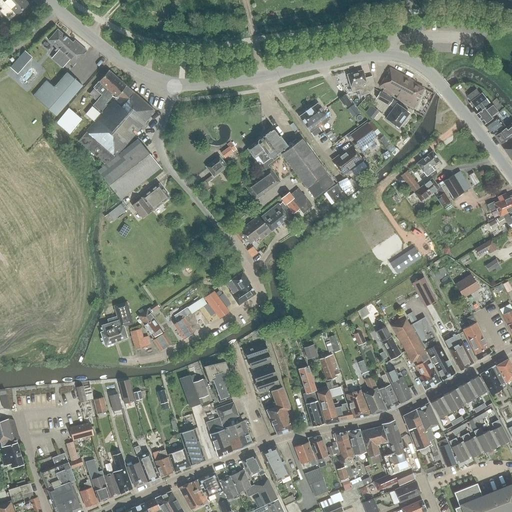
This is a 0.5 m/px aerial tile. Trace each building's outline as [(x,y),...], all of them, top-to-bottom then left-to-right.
[(0,0),(0,7),(1,9),(0,9),(0,12),(8,21),(15,15),(16,15),(28,4),(24,0),(0,0)] [(72,42),(57,29),(47,40),(56,48),(54,50),(73,66),(86,50),(74,40),(72,42)] [(17,58),(9,67),(14,71),(21,63),(24,65),(32,57),(24,50),(17,58)] [(413,108),(423,89),(413,83),(414,81),(408,78),(390,68),(389,68),(379,86),(387,90),(397,95),(395,98),(413,108)] [(108,90),(117,79),(108,70),(98,82),(93,88),(101,95),(102,95),(107,89),(108,90)] [(362,70),(347,75),(351,92),(358,90),(359,96),(368,94),(374,87),(371,77),(364,78),(362,70)] [(82,86),(66,72),(53,87),(46,80),(32,96),(56,116),(82,86)] [(116,97),(126,86),(117,79),(108,90),(107,89),(102,95),(101,95),(92,105),(100,112),(106,106),(104,104),(112,96),(110,94),(111,93),(116,97)] [(105,165),(118,154),(117,153),(134,135),(154,111),(126,86),(116,97),(78,141),(105,165)] [(398,128),(409,113),(398,106),(400,103),(379,92),(375,98),(388,105),(388,104),(393,108),(385,119),(398,128)] [(498,113),(490,103),(489,104),(481,93),(470,102),(478,112),(475,114),(483,125),(495,115),(498,113)] [(351,103),(345,94),(338,99),(345,108),(351,103)] [(329,119),(325,114),(317,103),(310,109),(309,108),(305,111),(306,112),(298,117),(313,136),(317,133),(314,130),(329,119)] [(378,112),(370,105),(364,113),(372,119),(378,112)] [(100,114),(91,106),(85,114),(93,122),(100,114)] [(68,108),(56,123),(69,134),(81,120),(81,119),(68,108)] [(493,134),(495,132),(503,126),(504,126),(495,115),(483,125),(490,134),(493,134)] [(377,137),(366,122),(349,135),(360,149),(377,137)] [(501,144),(511,136),(511,122),(505,128),(496,134),(495,136),(501,144)] [(496,134),(505,128),(503,126),(495,132),(496,134)] [(295,139),(286,146),(279,137),(278,137),(272,129),(263,136),(261,135),(256,139),(256,141),(246,149),(253,158),(263,151),(269,159),(263,163),(263,166),(266,171),(245,187),(255,200),(279,182),(267,165),(278,157),(278,156),(281,154),(306,187),(306,188),(313,198),(333,183),(326,174),(326,172),(301,139),(297,141),(295,139)] [(137,139),(118,154),(105,165),(97,171),(120,200),(160,168),(137,139)] [(230,141),(226,144),(228,147),(232,152),(236,149),(230,141)] [(511,144),(503,149),(511,162),(511,144)] [(363,161),(351,145),(330,160),(342,176),(345,174),(345,175),(348,175),(352,172),(352,169),(363,161)] [(390,156),(387,151),(381,154),(384,160),(390,156)] [(431,167),(439,161),(431,151),(416,164),(426,177),(434,171),(431,167)] [(227,166),(219,155),(204,166),(213,178),(227,166)] [(420,187),(407,170),(400,176),(413,193),(413,192),(420,187)] [(453,175),(442,182),(444,184),(453,199),(463,193),(470,188),(460,171),(453,175)] [(479,183),(473,173),(468,175),(474,185),(479,183)] [(450,202),(450,201),(440,186),(438,184),(436,185),(432,178),(420,187),(413,192),(420,201),(436,190),(438,195),(435,197),(442,207),(450,202)] [(345,179),(338,184),(347,196),(354,190),(345,179)] [(209,187),(204,181),(197,186),(202,193),(209,187)] [(169,198),(159,185),(158,184),(141,197),(141,198),(131,205),(142,219),(152,211),(169,198)] [(344,195),(336,184),(325,192),(333,203),(344,195)] [(288,192),(281,198),(293,213),(308,201),(298,188),(290,195),(288,192)] [(511,210),(511,194),(507,197),(505,193),(496,197),(498,201),(494,203),(493,201),(486,204),(489,212),(495,209),(498,217),(500,216),(511,210)] [(127,209),(122,202),(106,214),(104,217),(109,223),(111,221),(127,209)] [(271,231),(289,217),(277,204),(262,216),(260,214),(259,216),(264,222),(263,222),(271,231)] [(511,210),(500,216),(498,217),(499,218),(496,219),(498,222),(503,219),(507,225),(511,223),(511,210)] [(271,231),(263,222),(262,222),(258,216),(239,230),(249,243),(254,240),(257,243),(271,231)] [(498,225),(495,219),(487,223),(491,229),(498,225)] [(116,232),(120,237),(129,230),(124,225),(116,232)] [(496,249),(491,239),(474,249),(478,255),(488,250),(490,253),(496,249)] [(392,267),(396,273),(420,257),(416,251),(411,254),(409,250),(403,254),(405,258),(392,267)] [(485,266),(489,272),(499,265),(495,259),(485,266)] [(445,267),(440,260),(432,264),(436,270),(435,270),(434,269),(428,271),(433,282),(448,275),(444,267),(445,267)] [(238,305),(255,294),(249,284),(249,283),(242,272),(231,280),(226,284),(233,294),(231,295),(238,305)] [(478,288),(470,275),(455,284),(463,297),(478,288)] [(436,301),(424,277),(411,283),(424,307),(436,301)] [(511,290),(507,281),(502,284),(507,293),(511,290)] [(497,292),(504,289),(501,284),(495,287),(497,292)] [(222,294),(218,297),(213,291),(204,298),(208,303),(203,307),(210,316),(215,313),(219,318),(228,312),(225,307),(230,304),(222,294)] [(184,319),(206,304),(202,297),(186,308),(188,309),(183,312),(182,310),(174,316),(177,321),(173,324),(183,340),(193,333),(184,319)] [(105,346),(127,338),(123,327),(132,324),(125,302),(113,306),(116,317),(107,320),(108,324),(101,326),(103,332),(100,333),(105,346)] [(149,313),(159,307),(156,303),(137,316),(144,326),(153,319),(149,313)] [(369,314),(365,307),(357,312),(361,319),(369,314)] [(511,309),(502,315),(511,333),(511,309)] [(416,320),(412,312),(406,315),(410,323),(416,320)] [(477,360),(490,352),(472,314),(466,318),(470,325),(462,330),(477,360)] [(424,317),(409,325),(414,334),(415,333),(423,349),(425,348),(442,380),(455,373),(438,343),(424,318),(424,317)] [(160,328),(153,319),(144,326),(150,335),(151,335),(153,338),(163,332),(160,328)] [(405,319),(391,327),(411,363),(415,361),(417,365),(415,366),(421,376),(417,378),(424,390),(440,382),(414,334),(409,325),(405,319)] [(400,354),(390,336),(385,327),(376,332),(381,341),(390,360),(400,354)] [(258,328),(253,331),(257,337),(262,334),(258,328)] [(140,329),(130,332),(134,349),(145,347),(142,337),(140,329)] [(358,345),(365,342),(360,331),(353,334),(358,345)] [(160,350),(170,344),(164,334),(153,340),(160,350)] [(460,370),(472,363),(458,334),(457,334),(444,341),(449,349),(448,349),(460,370)] [(340,351),(334,335),(328,337),(333,353),(340,351)] [(247,359),(267,352),(264,343),(244,350),(247,359)] [(318,358),(313,344),(303,348),(307,360),(310,358),(312,362),(318,360),(317,359),(318,358)] [(251,368),(270,362),(267,352),(247,359),(251,368)] [(335,375),(339,374),(332,354),(318,359),(326,381),(335,377),(335,375)] [(511,366),(507,359),(495,366),(501,376),(505,383),(511,379),(511,366)] [(209,384),(211,383),(218,402),(231,398),(223,377),(230,374),(225,362),(203,367),(209,384)] [(501,376),(495,366),(495,365),(479,375),(490,395),(506,387),(501,376)] [(255,382),(275,376),(272,366),(252,373),(255,382)] [(312,426),(318,425),(323,424),(313,391),(315,390),(307,366),(298,369),(305,393),(308,392),(311,402),(305,404),(312,426)] [(393,370),(386,373),(400,404),(411,398),(402,377),(401,377),(400,373),(397,374),(394,369),(393,370)] [(371,415),(386,410),(368,371),(362,374),(364,379),(367,387),(368,387),(370,390),(363,393),(371,415)] [(386,410),(398,405),(385,374),(381,376),(384,383),(385,383),(386,386),(377,390),(386,410)] [(190,375),(179,379),(189,408),(200,404),(198,398),(193,383),(192,383),(192,381),(190,375)] [(465,382),(474,398),(486,391),(477,375),(465,382)] [(259,392),(278,385),(275,376),(255,382),(259,392)] [(205,379),(193,383),(198,398),(201,397),(207,395),(205,387),(208,386),(205,379)] [(124,404),(134,401),(128,380),(118,382),(124,404)] [(462,405),(474,398),(465,382),(453,389),(462,405)] [(76,388),(80,403),(86,401),(82,386),(76,388)] [(330,396),(329,395),(328,390),(326,386),(316,389),(317,393),(316,393),(325,424),(338,422),(332,404),(330,396)] [(286,410),(289,409),(282,387),(270,391),(274,402),(272,402),(273,405),(265,408),(266,410),(277,435),(292,429),(286,415),(288,415),(286,410)] [(360,390),(348,393),(347,388),(343,389),(348,404),(353,419),(369,415),(360,390)] [(451,411),(462,405),(453,389),(442,396),(451,411)] [(164,390),(156,392),(160,404),(167,402),(164,390)] [(10,409),(5,391),(0,391),(0,400),(2,409),(10,409)] [(142,399),(140,391),(133,393),(135,401),(142,399)] [(117,394),(109,396),(113,411),(121,409),(117,394)] [(439,418),(451,411),(442,396),(430,403),(439,418)] [(97,413),(106,411),(103,397),(93,400),(97,413)] [(215,408),(217,416),(236,409),(233,402),(215,408)] [(338,422),(350,419),(346,403),(341,405),(341,406),(338,407),(337,403),(332,404),(338,422)] [(430,428),(438,424),(428,403),(415,410),(423,428),(422,428),(427,441),(431,440),(434,439),(430,428)] [(218,417),(221,423),(235,418),(239,416),(236,409),(217,416),(218,417)] [(408,429),(420,424),(415,410),(403,416),(408,429)] [(218,457),(231,451),(223,428),(221,423),(218,417),(205,422),(218,457)] [(0,450),(4,465),(9,464),(11,468),(23,464),(16,440),(19,439),(13,420),(8,418),(0,421),(0,450)] [(235,418),(221,423),(223,428),(237,423),(235,418)] [(489,431),(496,446),(499,445),(499,446),(508,441),(498,419),(490,423),(493,429),(489,431)] [(244,433),(247,432),(242,421),(237,423),(223,428),(228,440),(244,434),(244,433)] [(406,456),(394,421),(393,421),(381,424),(382,426),(387,442),(392,456),(387,458),(389,462),(406,456)] [(69,428),(72,440),(93,435),(89,422),(69,428)] [(427,441),(422,428),(420,424),(408,429),(416,451),(429,445),(432,453),(436,451),(431,440),(427,441)] [(376,444),(387,442),(382,426),(361,431),(368,458),(370,464),(371,465),(381,462),(379,454),(376,444)] [(496,446),(489,431),(488,430),(482,433),(479,427),(472,431),(474,436),(483,452),(483,453),(496,446)] [(190,466),(204,461),(194,429),(179,433),(190,466)] [(357,455),(365,452),(359,430),(347,431),(355,461),(357,461),(358,459),(357,455)] [(232,451),(252,444),(247,432),(244,433),(244,434),(228,440),(232,451)] [(353,476),(347,459),(353,458),(345,432),(334,434),(342,460),(341,460),(344,467),(348,477),(353,476)] [(483,452),(474,436),(470,438),(467,432),(460,436),(463,441),(471,457),(471,458),(483,452)] [(325,464),(323,457),(327,456),(320,436),(307,438),(309,441),(316,460),(318,466),(325,464)] [(471,457),(463,441),(458,443),(455,437),(448,441),(459,463),(471,457)] [(70,461),(77,459),(72,441),(65,444),(70,461)] [(339,453),(334,441),(326,444),(330,456),(339,453)] [(308,442),(294,447),(300,464),(309,461),(310,466),(316,463),(315,460),(314,460),(308,442)] [(456,463),(447,443),(438,447),(446,467),(456,463)] [(147,482),(158,477),(149,452),(141,455),(137,446),(133,448),(137,457),(147,482)] [(276,446),(261,453),(275,482),(290,475),(276,446)] [(174,472),(190,466),(184,449),(169,454),(171,461),(170,461),(174,472)] [(160,477),(172,472),(167,457),(164,450),(158,452),(161,459),(155,461),(160,477)] [(432,453),(431,453),(435,462),(440,460),(436,451),(432,453)] [(69,467),(67,462),(68,462),(64,453),(51,458),(55,467),(41,472),(47,490),(55,511),(71,511),(81,508),(71,482),(75,480),(70,467),(69,467)] [(120,494),(132,489),(123,464),(124,463),(120,453),(112,455),(118,470),(113,472),(120,494)] [(255,455),(241,461),(249,476),(257,472),(259,475),(264,473),(255,455)] [(392,472),(409,465),(406,456),(389,462),(392,472)] [(77,459),(70,461),(69,462),(71,469),(83,465),(81,458),(77,459)] [(98,472),(95,464),(94,459),(85,462),(86,467),(99,502),(110,498),(102,476),(103,476),(101,471),(98,472)] [(139,462),(132,465),(131,462),(126,464),(127,467),(134,488),(146,482),(139,462)] [(110,498),(119,494),(112,472),(110,463),(107,464),(109,473),(103,475),(104,478),(110,498)] [(401,469),(373,481),(377,489),(396,481),(398,485),(414,478),(410,466),(401,470),(401,469)] [(347,478),(348,477),(344,467),(336,470),(344,491),(351,488),(352,491),(353,490),(351,485),(350,486),(347,478)] [(304,474),(314,496),(327,491),(319,468),(304,474)] [(243,470),(230,476),(237,492),(244,489),(247,497),(255,494),(251,486),(250,486),(243,470)] [(214,472),(197,480),(202,492),(205,491),(207,497),(214,494),(218,503),(217,503),(221,511),(224,511),(230,509),(214,472)] [(232,498),(238,495),(229,476),(219,480),(231,505),(235,503),(232,498)] [(351,485),(353,490),(371,482),(369,477),(361,480),(351,485)] [(85,507),(97,503),(88,479),(86,480),(86,482),(83,483),(85,489),(79,491),(85,507)] [(267,479),(254,485),(257,493),(263,505),(266,504),(266,505),(277,499),(273,492),(267,479)] [(190,510),(207,502),(200,490),(201,489),(196,480),(178,488),(190,510)] [(399,503),(420,494),(415,481),(394,490),(399,503)] [(33,498),(31,491),(29,483),(8,490),(15,511),(41,511),(36,497),(33,498)] [(511,511),(511,484),(482,497),(476,483),(453,492),(458,506),(454,508),(455,511),(511,511)] [(182,511),(171,491),(155,498),(162,511),(182,511)] [(340,511),(343,511),(339,502),(343,500),(339,492),(330,496),(330,498),(320,502),(323,511),(340,511)] [(14,511),(11,501),(5,503),(3,497),(2,498),(0,493),(0,511),(14,511)] [(161,511),(154,498),(144,503),(147,511),(161,511)] [(376,511),(378,511),(373,498),(361,503),(365,511),(376,511)] [(283,511),(277,499),(266,505),(253,511),(283,511)] [(300,511),(295,500),(284,506),(287,511),(300,511)] [(423,511),(426,511),(421,500),(401,508),(402,511),(423,511)] [(147,511),(144,503),(130,509),(131,511),(147,511)]
